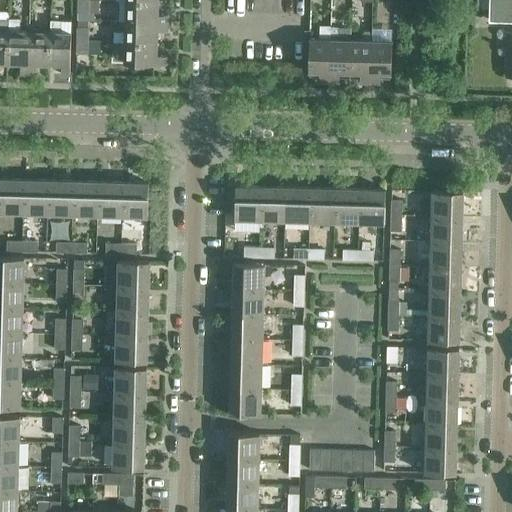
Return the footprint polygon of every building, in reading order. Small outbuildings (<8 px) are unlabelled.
[(88,11),(88,0),(76,0),(76,11),(88,11)] [(157,14),(158,1),(126,0),(126,21),(167,22),(167,14),(157,14)] [(511,20),(511,0),(489,0),(489,20),(511,20)] [(0,60),(8,61),(10,16),(8,16),(7,19),(0,18),(0,60)] [(29,73),(30,31),(18,31),(18,16),(10,16),(8,61),(21,61),(20,72),(29,73)] [(50,62),(51,18),(49,18),(49,31),(30,31),(29,73),(37,73),(37,62),(50,62)] [(51,18),(50,62),(62,63),(62,74),(70,74),(72,32),(60,32),(60,19),(51,18)] [(329,81),(331,26),(330,26),(330,20),(324,20),(324,25),(322,25),(322,38),(309,38),(308,70),(320,71),(319,81),(329,81)] [(167,31),(167,22),(126,21),(125,30),(113,30),(112,41),(125,42),(157,43),(157,30),(167,31)] [(76,40),(99,41),(99,39),(87,39),(88,26),(76,25),(76,40)] [(350,72),(351,39),(336,39),(337,26),(331,26),(329,81),(339,81),(339,71),(350,72)] [(369,82),(371,40),(371,31),(368,30),(364,30),(361,32),(360,35),(360,39),(351,39),(350,72),(361,72),(361,82),(369,82)] [(99,53),(99,41),(76,40),(76,52),(99,53)] [(371,40),(369,82),(379,83),(380,72),(391,73),(392,40),(371,40)] [(156,56),(157,43),(125,42),(124,63),(166,64),(166,56),(156,56)] [(0,211),(23,212),(24,179),(0,177),(0,211)] [(48,213),(49,179),(24,179),(23,212),(48,213)] [(73,213),(74,180),(49,179),(48,213),(73,213)] [(98,214),(99,181),(74,180),(73,213),(98,214)] [(123,215),(123,181),(99,181),(98,214),(123,215)] [(123,181),(123,215),(147,215),(148,182),(123,181)] [(260,218),(261,185),(236,184),(235,218),(260,218)] [(285,219),(286,186),(261,185),(260,218),(285,219)] [(309,220),(310,186),(286,186),(285,219),(309,220)] [(334,220),(335,187),(310,186),(309,220),(334,220)] [(359,221),(360,188),(335,187),(334,220),(359,221)] [(360,188),(359,221),(384,222),(386,189),(360,188)] [(431,215),(463,216),(463,191),(432,190),(431,215)] [(390,214),(401,214),(401,198),(390,198),(390,214)] [(400,229),(401,214),(390,214),(389,229),(400,229)] [(462,241),(463,216),(431,215),(431,240),(462,241)] [(92,234),(92,223),(62,222),(61,233),(92,234)] [(22,250),(22,239),(6,239),(5,249),(22,250)] [(22,239),(22,250),(37,251),(37,240),(22,239)] [(72,251),(72,240),(55,240),(55,251),(72,251)] [(72,240),(72,251),(86,252),(86,241),(72,240)] [(461,266),(462,241),(431,240),(430,265),(461,266)] [(121,253),(122,242),(104,241),(104,252),(121,253)] [(122,242),(121,253),(136,253),(136,242),(122,242)] [(259,256),(259,246),(244,245),(244,256),(259,256)] [(259,246),(259,256),(274,257),(274,246),(259,246)] [(308,258),(308,247),(293,247),(292,257),(308,258)] [(308,247),(308,258),(324,258),(324,248),(308,247)] [(388,264),(399,264),(400,248),(389,247),(388,264)] [(358,259),(358,248),(341,248),(341,259),(358,259)] [(358,248),(358,259),(373,260),(373,249),(358,248)] [(0,281),(24,282),(24,257),(0,256),(0,281)] [(118,285),(149,285),(149,260),(119,260),(118,285)] [(233,288),(263,288),(264,263),(233,263),(233,288)] [(399,279),(399,264),(388,264),(388,279),(399,279)] [(461,291),(461,266),(430,265),(429,290),(461,291)] [(55,283),(66,283),(67,266),(55,266),(55,283)] [(72,283),(83,284),(84,267),(73,267),(72,283)] [(293,290),(303,290),(304,273),(293,272),(293,290)] [(0,306),(23,307),(24,282),(0,281),(0,306)] [(66,298),(66,283),(55,283),(54,298),(66,298)] [(83,299),(83,284),(72,283),(72,298),(83,299)] [(148,310),(149,285),(118,285),(117,310),(148,310)] [(263,313),(263,288),(233,288),(232,313),(263,313)] [(303,305),(303,290),(293,290),(292,304),(303,305)] [(460,316),(461,291),(429,290),(429,315),(460,316)] [(387,314),(398,314),(398,313),(406,313),(406,299),(398,299),(398,297),(388,297),(387,314)] [(0,331),(22,332),(23,307),(0,306),(0,331)] [(147,336),(148,310),(117,310),(117,335),(147,336)] [(262,338),(263,313),(232,313),(231,337),(262,338)] [(398,328),(398,314),(387,314),(387,328),(398,328)] [(459,341),(460,316),(429,315),(428,340),(459,341)] [(54,333),(65,333),(65,317),(54,316),(54,333)] [(71,333),(82,334),(82,317),(71,317),(71,333)] [(285,339),(302,339),(302,323),(292,323),(291,338),(285,338),(285,339)] [(0,356),(22,357),(22,332),(0,331),(0,356)] [(64,347),(65,333),(54,333),(54,347),(64,347)] [(81,348),(82,334),(71,333),(70,348),(81,348)] [(147,361),(147,336),(117,335),(116,360),(147,361)] [(261,363),(262,338),(231,337),(231,362),(261,363)] [(301,364),(302,339),(285,339),(285,351),(291,351),(291,364),(301,364)] [(386,361),(397,361),(397,346),(386,346),(386,361)] [(427,372),(458,373),(459,348),(428,347),(427,372)] [(0,381),(21,382),(22,357),(0,356),(0,381)] [(261,388),(261,363),(231,362),(230,387),(261,388)] [(53,383),(63,383),(64,366),(53,366),(53,383)] [(115,391),(146,392),(146,367),(116,366),(115,391)] [(385,396),(396,396),(397,370),(385,370),(385,396)] [(290,389),(301,389),(301,372),(290,372),(290,389)] [(458,398),(458,373),(427,372),(426,397),(458,398)] [(69,390),(80,390),(81,373),(70,373),(69,390)] [(0,406),(20,407),(21,382),(0,381),(0,406)] [(63,397),(63,383),(53,383),(52,397),(63,397)] [(260,413),(261,388),(230,387),(229,412),(260,413)] [(300,404),(301,389),(290,389),(289,404),(300,404)] [(80,394),(80,390),(69,390),(69,405),(80,405),(80,401),(90,401),(90,394),(80,394)] [(145,417),(146,392),(115,391),(115,417),(145,417)] [(395,410),(396,396),(385,396),(384,410),(395,410)] [(457,423),(458,398),(426,397),(426,422),(457,423)] [(0,439),(19,440),(20,415),(0,414),(0,439)] [(51,430),(62,431),(63,416),(52,416),(51,430)] [(144,442),(145,417),(115,417),(114,442),(144,442)] [(456,448),(457,423),(426,422),(425,447),(456,448)] [(68,440),(79,441),(79,423),(68,423),(68,440)] [(384,446),(394,446),(395,429),(384,428),(384,446)] [(288,459),(298,459),(299,431),(289,430),(288,459)] [(228,457),(259,458),(260,433),(229,432),(228,457)] [(0,464),(18,465),(19,440),(0,439),(0,464)] [(78,454),(79,441),(68,440),(68,454),(78,454)] [(144,468),(144,442),(114,442),(113,467),(144,468)] [(394,460),(394,446),(384,446),(383,460),(394,460)] [(456,473),(456,448),(425,447),(424,472),(456,473)] [(319,469),(320,448),(309,448),(309,469),(319,469)] [(330,470),(331,449),(320,448),(319,469),(330,470)] [(341,470),(342,449),(331,449),(330,470),(341,470)] [(352,470),(353,449),(342,449),(341,470),(352,470)] [(363,471),(364,450),(353,449),(352,470),(363,471)] [(50,466),(61,466),(62,450),(51,450),(50,466)] [(364,450),(363,471),(374,471),(374,450),(364,450)] [(258,483),(259,458),(228,457),(228,482),(258,483)] [(298,474),(298,459),(288,459),(288,474),(298,474)] [(0,489),(18,490),(18,465),(0,464),(0,489)] [(61,481),(61,466),(50,466),(50,481),(61,481)] [(67,481),(83,482),(83,470),(67,470),(67,481)] [(119,483),(119,471),(102,471),(102,482),(119,483)] [(119,471),(119,483),(133,483),(134,472),(119,471)] [(330,486),(330,474),(314,474),(314,485),(330,486)] [(330,474),(330,486),(345,486),(345,475),(330,474)] [(380,497),(380,476),(363,475),(363,487),(379,487),(378,496),(380,497)] [(380,476),(380,497),(394,497),(394,491),(404,492),(405,476),(380,476)] [(430,488),(430,477),(413,477),(413,488),(430,488)] [(430,477),(430,488),(444,489),(444,478),(430,477)] [(258,508),(258,483),(228,482),(227,507),(258,508)] [(0,511),(17,511),(18,490),(0,489),(0,511)] [(277,508),(298,509),(298,492),(287,492),(287,508),(277,508)] [(59,511),(60,500),(49,499),(48,511),(59,511)]
